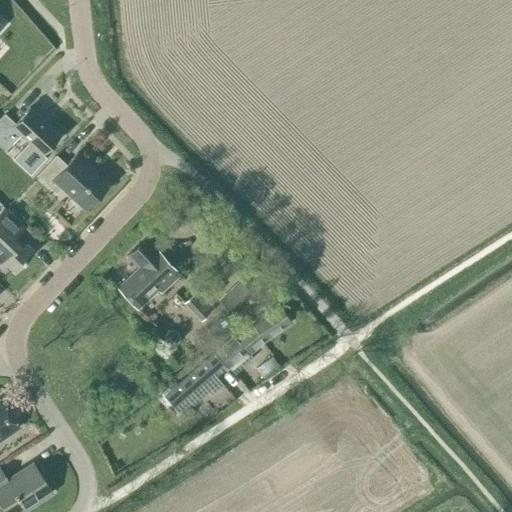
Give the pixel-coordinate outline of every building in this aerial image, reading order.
[(19,134),(41,154),(58,136),(28,108),(14,123),(3,113),(0,116),(0,147),(4,151),(19,134)] [(60,187),(84,209),(106,186),(87,168),(89,165),(76,153),(65,164),(55,155),(36,175),(55,193),(60,187)] [(0,259),(13,273),(33,251),(16,235),(23,227),(2,207),(0,209),(0,259)] [(160,292),(179,274),(146,238),(127,255),(138,266),(116,286),(136,307),(156,289),(160,292)] [(240,282),(220,301),(233,315),(254,296),(240,282)] [(248,353),(263,341),(290,322),(277,303),(249,321),(242,327),(214,351),(227,367),(246,351),(248,353)] [(263,378),(279,367),(271,356),(256,367),(263,378)] [(0,438),(18,427),(0,399),(0,438)] [(0,502),(6,511),(20,511),(51,492),(32,463),(6,480),(0,470),(0,502)]
